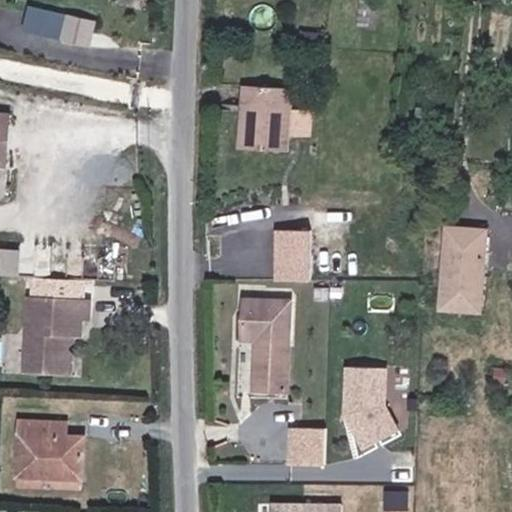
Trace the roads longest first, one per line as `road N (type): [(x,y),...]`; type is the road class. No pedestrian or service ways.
road 1 (unclassified): [(187,0),(181,98),(190,511)]
road 2 (unknown): [(181,98),(0,73)]
